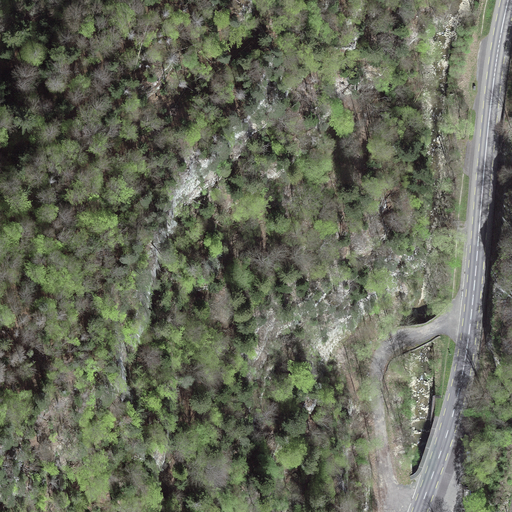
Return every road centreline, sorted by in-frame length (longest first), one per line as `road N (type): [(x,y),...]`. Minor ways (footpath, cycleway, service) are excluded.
road 1 (primary): [(470,320),(508,0)]
road 2 (unclassified): [(470,320),(398,342),(380,358),(375,393),(399,511)]
road 3 (primary): [(441,451),(470,320)]
